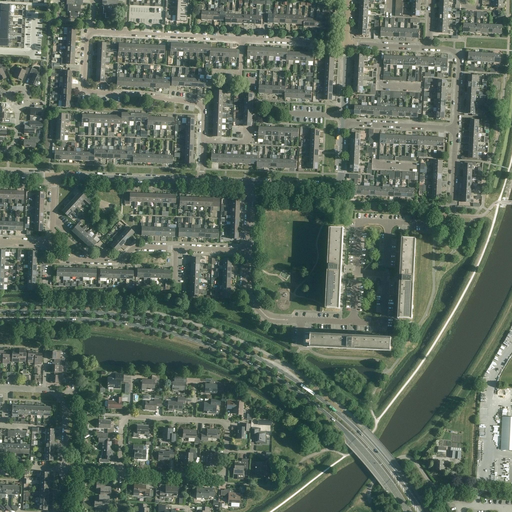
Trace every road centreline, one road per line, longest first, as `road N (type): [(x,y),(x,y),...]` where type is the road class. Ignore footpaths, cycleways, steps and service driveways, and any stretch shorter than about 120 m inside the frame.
road 1 (secondary): [(422,511),(360,433),(256,357),(131,316),(0,311)]
road 2 (secondary): [(0,319),(125,323),(254,365),(346,432),(407,511)]
road 3 (residential): [(388,222),(359,221),(356,272),(386,274),(379,323),(266,316),(244,290),(246,250)]
road 4 (residential): [(201,180),(202,107),(86,91),(90,31)]
road 5 (residential): [(125,33),(346,44)]
road 6 (residential): [(246,250),(136,247),(120,260),(54,256)]
road 7 (unclassified): [(511,491),(436,487),(401,457),(371,484),(370,502)]
road 8 (residential): [(388,222),(451,218),(455,129)]
road 9 (tertiary): [(201,180),(54,175)]
